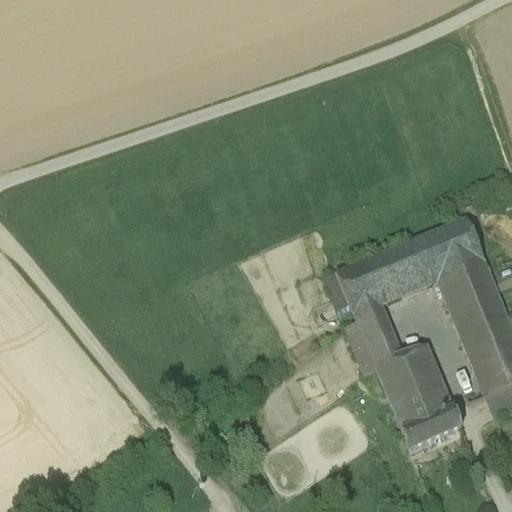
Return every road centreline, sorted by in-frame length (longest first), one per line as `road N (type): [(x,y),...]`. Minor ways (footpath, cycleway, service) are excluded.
road 1 (track): [(511,0),(0,189)]
road 2 (track): [(0,234),(227,511)]
